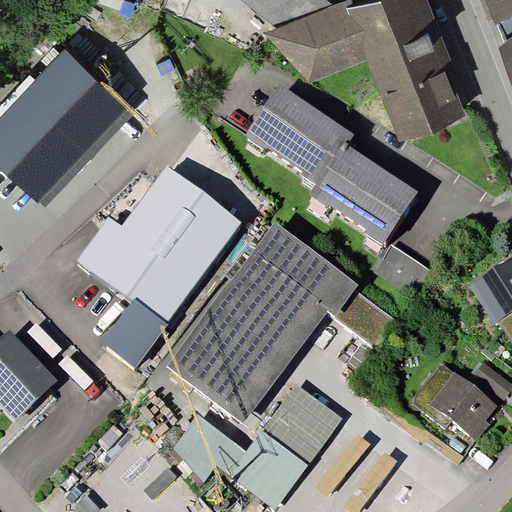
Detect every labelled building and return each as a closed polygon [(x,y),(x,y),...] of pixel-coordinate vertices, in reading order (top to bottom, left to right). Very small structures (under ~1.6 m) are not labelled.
[(240,0),(276,28),(334,6),(326,0),(240,0)] [(264,34),(309,83),(366,61),(400,142),(434,133),(466,116),(448,70),(454,68),(427,0),(367,0),(347,8),(345,2),(334,6),(276,28),(264,34)] [(511,0),(479,0),(490,27),(496,24),(504,43),(497,48),(511,85),(511,0)] [(0,166),(38,203),(40,201),(127,109),(65,50),(35,80),(0,117),(0,166)] [(0,117),(35,80),(29,75),(0,106),(0,117)] [(301,173),(315,183),(339,147),(341,149),(344,143),(347,145),(355,134),(280,84),(245,136),(264,148),(265,145),(303,170),(301,173)] [(133,115),(127,109),(40,201),(45,207),(133,115)] [(418,192),(347,145),(344,143),(341,149),(339,147),(315,183),(308,194),(328,207),(330,204),(367,228),(364,232),(383,245),(418,192)] [(167,166),(122,226),(109,217),(77,260),(133,302),(102,343),(135,368),(168,324),(167,323),(242,222),(167,166)] [(358,284),(274,222),(167,367),(244,423),(328,311),(380,349),(399,324),(354,290),(358,284)] [(430,272),(392,245),(375,270),(413,296),(430,272)] [(511,256),(468,283),(494,324),(499,321),(511,313),(511,256)] [(511,342),(511,313),(499,321),(511,342)] [(0,340),(0,402),(16,420),(58,380),(11,330),(0,340)] [(497,406),(441,362),(411,401),(446,429),(453,420),(477,440),(491,424),(486,420),(497,406)] [(511,389),(511,384),(483,363),(473,377),(504,400),(511,389)] [(342,418),(294,386),(247,452),(198,413),(169,450),(200,488),(218,466),(276,509),(342,418)]
